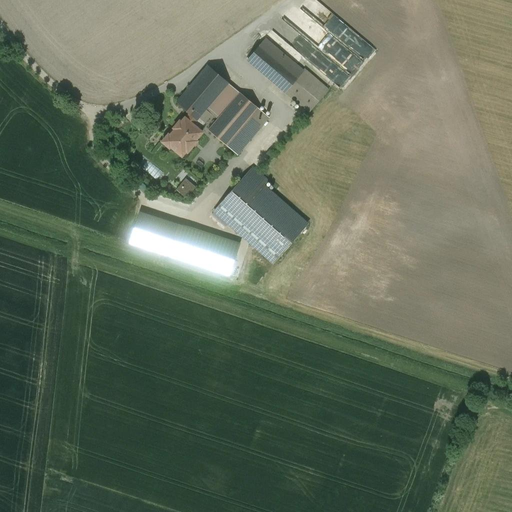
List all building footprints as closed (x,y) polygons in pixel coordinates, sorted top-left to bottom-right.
[(306,0),(300,6),(339,41),(345,34),(345,35),(351,29),(317,0),(306,0)] [(328,36),(319,46),(351,75),(374,48),(355,32),(341,47),(328,36)] [(303,71),(266,39),(247,60),(309,113),(328,91),(329,90),(304,69),(303,71)] [(268,117),(207,66),(176,103),(189,114),(197,120),(206,110),(211,114),(218,120),(209,131),(219,139),(227,146),(237,154),(268,117)] [(211,114),(206,110),(197,120),(193,125),(199,129),(211,114)] [(197,120),(189,114),(185,118),(193,125),(197,120)] [(196,140),(202,132),(199,129),(193,125),(185,118),(181,122),(180,121),(173,129),(175,130),(170,136),(168,135),(162,142),(169,148),(171,147),(177,152),(181,148),(186,152),(187,153),(194,145),(196,142),(197,141),(196,140)] [(223,150),(227,146),(219,139),(216,143),(223,150)] [(186,152),(181,148),(177,152),(182,156),(186,152)] [(270,264),(307,222),(264,184),(268,180),(252,165),(211,211),(270,264)] [(176,170),(155,196),(175,212),(196,187),(176,170)] [(169,256),(178,223),(137,211),(127,244),(169,256)]
